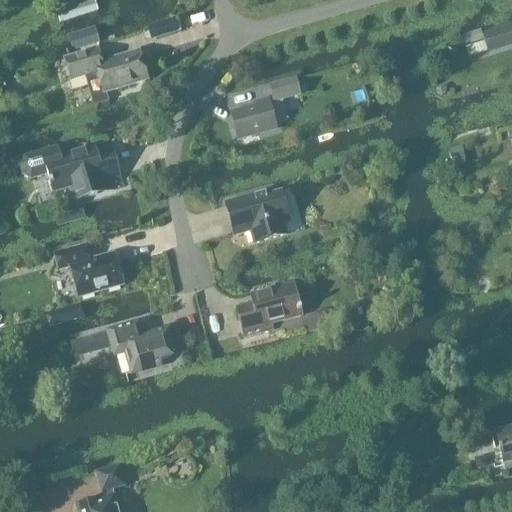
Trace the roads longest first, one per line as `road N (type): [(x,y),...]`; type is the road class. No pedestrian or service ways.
road 1 (residential): [(194,284),(171,184),(173,150),(187,100),(235,40)]
road 2 (residential): [(235,40),(365,0)]
